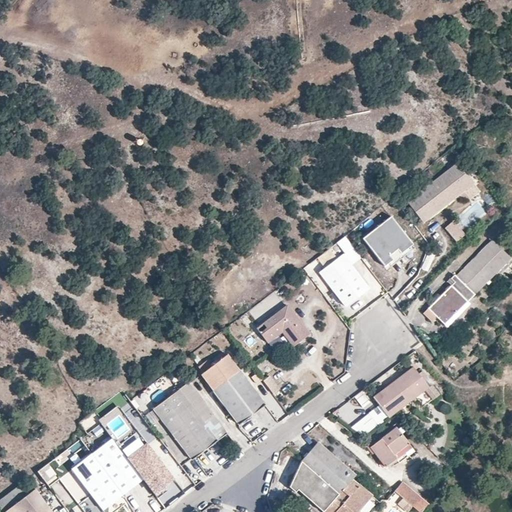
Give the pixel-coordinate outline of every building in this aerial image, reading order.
[(408,197),(424,217),(473,179),(457,158),(408,197)] [(413,241),(392,214),(364,236),(385,263),(413,241)] [(454,222),(446,229),(458,243),(466,236),(454,222)] [(510,254),(492,236),(459,271),(457,269),(450,275),(455,280),(430,307),(444,322),(510,254)] [(427,252),(421,270),(428,273),(434,255),(427,252)] [(347,304),(371,287),(346,255),(323,272),(347,304)] [(310,333),(289,305),(259,327),(268,339),(281,329),(289,340),(296,335),(301,340),(310,333)] [(289,340),(294,345),(301,340),(296,335),(289,340)] [(241,422),(265,403),(227,354),(203,373),(241,422)] [(429,387),(413,366),(373,396),(389,416),(429,387)] [(270,375),(264,379),(269,386),(275,382),(270,375)] [(191,381),(154,409),(192,459),(229,431),(191,381)] [(275,393),(280,388),(275,382),(269,386),(275,393)] [(434,390),(420,397),(424,406),(438,399),(434,390)] [(364,393),(355,396),(361,409),(369,405),(364,393)] [(387,421),(379,408),(351,426),(360,439),(387,421)] [(78,422),(84,432),(99,422),(93,412),(78,422)] [(409,446),(395,425),(374,442),(379,448),(374,452),(387,471),(399,463),(395,457),(409,446)] [(314,439),(298,459),(321,477),(335,490),(348,476),(352,471),(314,439)] [(101,511),(102,511),(123,497),(143,482),(128,462),(122,454),(112,441),(71,471),(101,511)] [(138,441),(122,454),(128,462),(144,449),(138,441)] [(374,452),(379,448),(374,442),(369,445),(374,452)] [(154,497),(175,481),(149,446),(144,449),(128,462),(143,482),(154,497)] [(321,477),(298,459),(290,474),(298,482),(294,486),(305,496),(310,491),(324,503),(333,511),(352,511),(369,494),(348,476),(335,490),(321,477)] [(298,482),(290,474),(285,484),(291,489),(294,486),(298,482)] [(413,503),(421,495),(403,480),(396,488),(413,503)] [(54,511),(37,489),(7,511),(54,511)] [(324,503),(310,491),(305,496),(319,509),(322,506),(324,503)] [(365,511),(375,500),(369,494),(352,511),(365,511)] [(123,497),(102,511),(117,511),(128,504),(123,497)] [(402,500),(397,505),(404,511),(408,511),(412,509),(402,500)] [(322,511),(333,511),(324,503),(322,506),(319,509),(322,511)]
